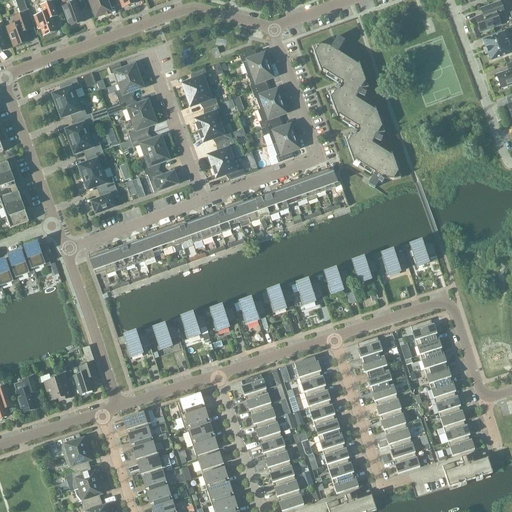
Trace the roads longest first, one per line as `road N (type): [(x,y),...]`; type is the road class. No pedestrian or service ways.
road 1 (residential): [(4,77),(195,6),(272,30)]
road 2 (residential): [(203,200),(318,159),(272,30)]
road 3 (residential): [(333,336),(446,303),(485,401),(511,393)]
road 4 (residential): [(511,166),(449,0)]
road 5 (residential): [(118,409),(66,253)]
road 6 (residential): [(55,225),(4,77)]
road 7 (residential): [(380,483),(333,336)]
road 8 (residential): [(203,200),(151,59)]
road 9 (residential): [(66,253),(203,200)]
road 10 (residential): [(262,511),(216,375)]
road 11 (residential): [(216,375),(333,336)]
